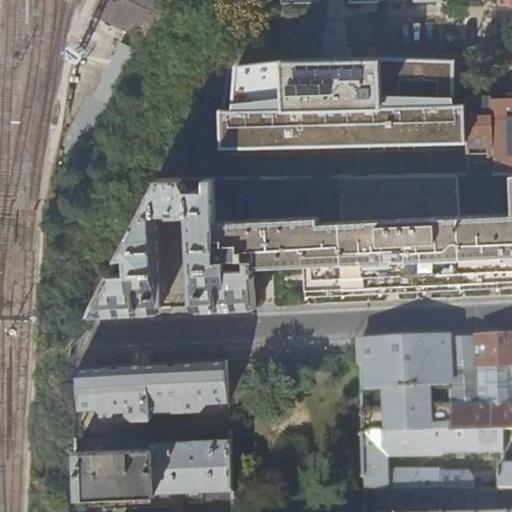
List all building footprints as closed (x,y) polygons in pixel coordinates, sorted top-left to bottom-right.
[(166,0),(98,0),(94,9),(148,36),(166,0)] [(221,149),(469,142),(468,104),(457,104),(456,98),(456,61),(385,60),(286,63),(237,70),(232,112),(220,112),(221,149)] [(511,101),(490,101),(490,98),(472,98),(468,98),(468,104),(469,142),(470,162),(491,161),(491,174),(511,173),(511,101)] [(511,214),(461,217),(460,174),(340,177),(341,222),(322,223),(322,218),(217,222),(218,262),(226,261),(247,260),(253,260),(254,267),(308,265),(310,290),(378,287),(492,281),(511,280),(511,214)] [(217,222),(215,180),(208,180),(208,190),(190,191),(183,181),(160,181),(120,258),(130,258),(131,275),(110,276),(90,316),(158,312),(158,311),(161,309),(162,309),(158,217),(191,215),(195,307),(197,307),(199,309),(199,310),(256,308),(254,267),(253,260),(247,260),(248,269),(227,270),(226,261),(218,262),(217,222)] [(511,335),(449,338),(407,340),(360,343),(360,354),(361,390),(384,389),(385,409),(362,410),(363,434),(511,429),(511,335)] [(229,402),(228,360),(149,364),(82,366),(83,409),(100,408),(107,413),(108,420),(150,419),(150,413),(200,411),(207,403),(229,402)] [(511,465),(502,466),(502,473),(384,474),(384,455),(505,452),(511,451),(511,429),(363,434),(365,491),(502,491),(511,490),(511,465)] [(79,495),(233,490),(231,439),(153,442),(154,448),(78,451),(79,495)] [(134,511),(233,511),(233,490),(79,495),(79,511),(106,511),(106,510),(135,510),(134,511)] [(511,511),(511,490),(502,491),(365,491),(366,511),(511,511)]
